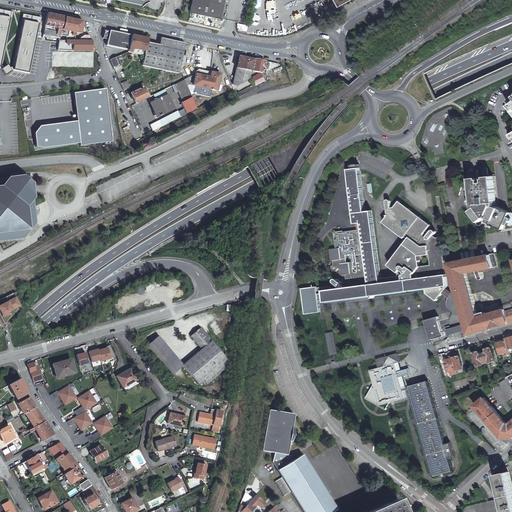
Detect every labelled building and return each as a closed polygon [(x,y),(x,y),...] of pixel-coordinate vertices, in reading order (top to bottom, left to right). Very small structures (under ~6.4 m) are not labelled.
[(190,0),(189,12),(219,17),(222,0),(190,0)] [(0,63),(10,12),(0,10),(0,63)] [(24,14),(13,70),(28,73),(39,17),(24,14)] [(63,17),(48,14),(44,29),(46,29),(46,26),(58,28),(56,34),(56,35),(57,35),(57,38),(59,38),(63,17)] [(83,21),(65,18),(61,36),(65,36),(66,31),(75,32),(80,33),(83,21)] [(131,35),(109,31),(104,30),(103,38),(107,39),(106,45),(128,50),(131,35)] [(65,41),(73,41),(75,32),(66,31),(65,36),(65,41)] [(57,50),(94,51),(88,35),(83,35),(80,37),(80,41),(73,41),(65,41),(59,41),(57,50)] [(145,51),(147,42),(148,39),(131,35),(128,50),(127,52),(121,55),(122,57),(129,54),(129,52),(130,52),(131,48),(140,50),(145,51)] [(184,46),(185,43),(160,38),(159,45),(147,42),(145,51),(144,53),(142,65),(178,73),(181,58),(184,46)] [(118,56),(109,60),(111,63),(112,67),(120,64),(119,61),(120,61),(119,58),(118,56)] [(278,66),(279,64),(239,56),(233,84),(235,85),(249,79),(251,80),(278,66)] [(1,69),(5,75),(11,71),(7,65),(1,69)] [(220,74),(198,69),(196,70),(195,74),(192,85),(194,85),(192,93),(210,97),(212,89),(217,90),(220,74)] [(195,74),(184,79),(189,93),(189,92),(192,93),(194,85),(192,85),(195,74)] [(181,102),(187,114),(197,108),(189,93),(184,79),(174,84),(183,101),(181,102)] [(120,84),(123,91),(130,88),(127,82),(120,84)] [(131,94),(135,103),(147,97),(143,88),(138,90),(137,89),(132,92),(132,93),(131,94)] [(104,89),(73,93),(80,145),(111,141),(104,89)] [(167,95),(150,103),(157,116),(173,108),(167,95)] [(178,111),(150,124),(153,130),(181,118),(178,111)] [(443,284),(448,283),(447,277),(453,276),(470,334),(509,323),(506,311),(505,309),(479,317),(467,273),(498,266),(495,253),(475,257),(464,259),(459,260),(459,258),(455,259),(456,261),(450,262),(453,273),(446,274),(442,237),(437,237),(434,235),(436,233),(436,232),(436,231),(435,230),(434,229),(433,230),(432,230),(428,236),(425,236),(425,233),(431,225),(400,201),(394,209),(392,208),(391,201),(390,200),(389,199),(388,200),(387,200),(386,201),(389,216),(384,222),(405,238),(406,236),(409,239),(390,265),(400,273),(400,276),(381,279),(372,210),(365,211),(359,168),(352,169),(348,169),(355,223),(362,222),(362,229),(343,232),(343,231),(336,231),(337,239),(335,239),(336,249),(331,249),(334,265),(333,266),(332,267),(332,268),(332,269),(332,270),(333,271),(334,271),(336,271),(337,271),(338,270),(338,269),(342,268),(342,275),(346,274),(346,279),(355,278),(355,280),(360,280),(360,277),(366,276),(369,275),(369,284),(349,287),(338,278),(336,278),(335,279),(334,280),(335,282),(340,286),(340,288),(331,289),(330,285),(317,287),(317,286),(302,288),(305,314),(320,312),(318,293),(324,293),(325,301),(425,289),(426,293),(436,301),(446,288),(443,286),(443,284)] [(486,221),(484,219),(486,218),(487,217),(487,218),(488,222),(503,229),(505,224),(508,225),(511,218),(509,216),(510,212),(497,206),(498,205),(497,202),(494,173),(483,174),(483,172),(480,171),(479,171),(479,169),(469,170),(470,183),(468,184),(471,204),(475,204),(474,205),(475,206),(475,207),(475,208),(476,208),(472,210),(478,218),(475,220),(479,226),(486,221)] [(0,241),(24,239),(29,232),(29,230),(31,230),(36,223),(32,190),(31,184),(22,177),(0,179),(0,241)] [(462,252),(464,259),(475,257),(474,250),(462,252)] [(16,297),(0,304),(0,310),(3,317),(11,312),(11,310),(21,305),(16,297)] [(439,316),(425,320),(431,340),(444,336),(439,316)] [(464,324),(447,329),(449,335),(466,330),(464,324)] [(215,334),(220,331),(222,328),(219,325),(212,330),(215,334)] [(227,360),(229,358),(227,354),(226,353),(223,355),(201,328),(191,336),(202,349),(182,365),(198,384),(203,381),(206,384),(226,368),(223,364),(227,360)] [(228,347),(228,343),(220,331),(215,334),(214,334),(226,353),(227,354),(227,353),(228,348),(228,347)] [(334,332),(327,333),(330,356),(338,354),(334,332)] [(168,377),(182,365),(158,336),(144,348),(168,377)] [(506,338),(497,341),(501,355),(510,352),(509,349),(506,338)] [(110,345),(89,351),(92,362),(100,359),(101,360),(115,356),(110,345)] [(482,350),(486,363),(490,362),(496,360),(491,347),(482,350)] [(483,364),(486,363),(482,350),(474,353),(478,366),(484,364),(483,364)] [(85,353),(76,355),(79,365),(88,362),(85,353)] [(377,359),(379,367),(387,365),(386,363),(388,359),(392,358),(397,360),(397,362),(400,362),(398,354),(377,359)] [(451,358),(446,360),(449,371),(457,369),(457,370),(464,368),(460,356),(459,356),(459,354),(455,355),(454,355),(450,356),(451,358)] [(387,365),(379,367),(370,370),(374,387),(372,388),(366,398),(377,404),(379,404),(379,405),(405,398),(403,391),(402,387),(400,379),(409,376),(408,370),(398,373),(395,363),(397,362),(397,360),(392,358),(388,359),(386,363),(387,365)] [(75,372),(71,359),(52,364),(56,378),(75,372)] [(32,363),(26,365),(33,382),(42,379),(37,367),(34,368),(32,363)] [(123,387),(137,379),(130,368),(116,376),(123,387)] [(21,378),(8,385),(12,391),(11,392),(12,393),(16,399),(27,393),(21,378)] [(509,399),(511,396),(511,388),(506,379),(499,383),(509,399)] [(410,385),(411,389),(435,476),(453,471),(428,381),(410,385)] [(56,391),(50,395),(53,399),(59,396),(66,405),(77,398),(72,390),(74,387),(73,384),(57,393),(56,391)] [(88,390),(79,397),(84,406),(75,412),(77,416),(84,411),(97,403),(88,390)] [(24,413),(35,408),(29,397),(18,403),(20,408),(24,414),(24,413)] [(502,437),(511,438),(511,421),(510,423),(507,423),(484,397),(475,406),(502,437)] [(12,401),(6,405),(10,412),(16,409),(12,401)] [(34,427),(44,422),(40,415),(35,408),(24,413),(29,421),(28,421),(29,423),(30,423),(33,427),(34,427)] [(199,412),(197,422),(206,424),(206,423),(219,427),(222,412),(211,410),(210,415),(199,412)] [(331,511),(336,509),(302,454),(292,461),(290,458),(291,455),(286,454),(288,445),(289,445),(290,445),(291,445),(291,444),(292,443),(292,441),(295,435),(294,428),(291,427),(294,414),(268,410),(261,451),(274,453),(272,462),(282,476),(275,481),(284,495),(291,491),(303,511),(331,511)] [(92,423),(84,411),(67,422),(70,426),(77,422),(83,430),(92,423)] [(182,427),(185,418),(179,416),(179,415),(169,413),(167,421),(167,424),(182,427)] [(99,430),(86,438),(89,443),(111,428),(104,417),(94,423),(99,430)] [(42,441),(53,435),(44,422),(34,427),(35,430),(42,441)] [(3,440),(5,442),(15,437),(8,425),(0,429),(0,437),(1,437),(2,440),(3,440)] [(194,434),(191,444),(213,449),(216,439),(194,434)] [(173,436),(154,442),(157,452),(166,449),(165,448),(176,445),(173,436)] [(74,468),(77,466),(71,458),(60,442),(48,448),(53,455),(57,460),(67,472),(74,467),(74,468)] [(100,445),(89,451),(90,454),(89,455),(92,459),(93,458),(95,463),(107,456),(100,445)] [(43,461),(38,454),(24,462),(26,466),(25,467),(26,469),(28,469),(30,473),(31,472),(33,475),(42,471),(40,468),(41,467),(39,463),(43,461)] [(192,477),(200,479),(201,475),(203,476),(206,465),(196,463),(194,473),(193,473),(192,477)] [(67,472),(64,474),(67,480),(64,481),(66,484),(69,483),(70,484),(80,477),(74,468),(74,467),(67,472)] [(503,472),(497,474),(503,498),(480,503),(482,511),(511,511),(511,483),(509,471),(508,467),(502,468),(503,472)] [(116,472),(104,478),(111,489),(113,488),(113,489),(118,487),(118,485),(122,483),(116,472)] [(254,477),(250,476),(246,487),(252,488),(254,482),(255,483),(256,480),(254,479),(254,477)] [(178,478),(167,484),(171,492),(182,486),(178,478)] [(83,491),(86,489),(92,485),(87,479),(79,485),(83,491)] [(93,494),(96,492),(92,485),(86,489),(89,494),(85,497),(86,498),(84,499),(89,509),(98,503),(97,502),(98,500),(95,495),(93,496),(93,494)] [(51,490),(37,497),(44,510),(57,502),(51,490)] [(252,498),(245,492),(242,499),(247,503),(246,504),(251,509),(253,511),(255,509),(257,510),(260,507),(264,503),(255,494),(252,498)] [(123,501),(119,503),(123,510),(124,509),(126,511),(133,511),(134,511),(133,510),(137,508),(131,499),(123,503),(123,501)] [(248,511),(251,509),(246,504),(247,503),(242,499),(237,511),(248,511)] [(69,500),(63,504),(66,508),(72,504),(69,500)] [(396,511),(392,502),(369,511),(396,511)] [(401,505),(404,511),(413,508),(410,502),(401,505)]
